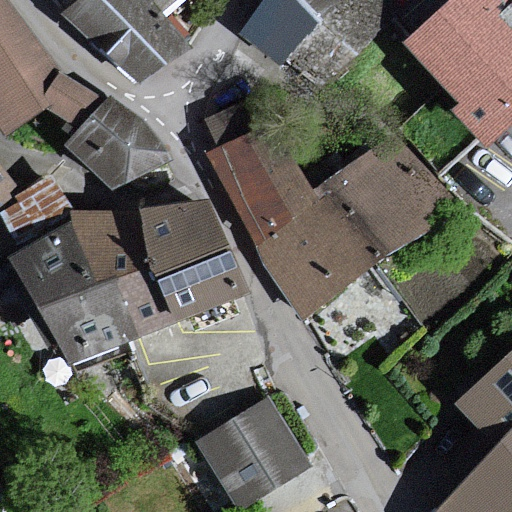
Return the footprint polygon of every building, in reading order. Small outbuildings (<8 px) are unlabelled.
[(74,73),(13,0),(0,0),(0,102),(30,143),(64,121),(89,134),(118,106),(80,81),(71,104),(62,100),(74,73)] [(88,0),(69,17),(148,86),(186,52),(157,18),(176,0),(88,0)] [(278,0),(245,39),(322,98),(374,44),(400,16),(384,0),(278,0)] [(487,0),(475,0),(415,54),(492,134),(511,114),(511,22),(510,24),(487,0)] [(118,106),(89,134),(72,153),(121,200),(179,168),(149,124),(118,106)] [(300,132),(219,158),(275,251),(265,257),(316,325),(398,270),(477,216),(406,137),(340,204),(300,132)] [(0,222),(4,219),(21,196),(0,161),(0,222)] [(21,196),(4,219),(20,261),(76,233),(76,212),(54,178),(21,196)] [(125,219),(177,326),(258,301),(214,206),(125,219)] [(76,233),(20,261),(76,375),(177,326),(125,219),(79,214),(76,233)] [(511,511),(511,338),(452,395),(495,443),(418,511),(511,511)] [(309,461),(266,393),(195,439),(238,507),(309,461)]
